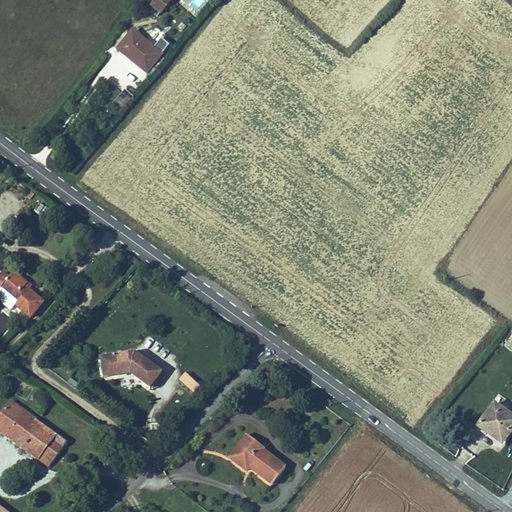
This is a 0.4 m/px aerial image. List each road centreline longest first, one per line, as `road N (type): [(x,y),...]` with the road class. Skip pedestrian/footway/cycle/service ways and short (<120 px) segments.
road 1 (primary): [(273,342),(0,143)]
road 2 (primary): [(504,511),(273,342)]
road 3 (unknown): [(83,269),(91,298),(43,350),(39,367),(159,453)]
road 4 (tertiary): [(99,511),(273,342)]
